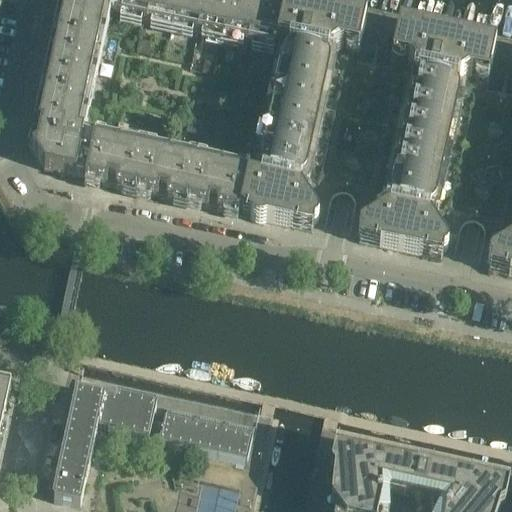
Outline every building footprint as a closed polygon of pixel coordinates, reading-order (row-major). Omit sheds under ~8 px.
[(105,38),(110,18),(120,20),(124,0),(60,0),(45,71),(90,81),(100,37),(105,38)] [(173,32),(179,0),(124,0),(120,20),(119,26),(141,30),(142,25),(173,32)] [(223,48),(233,0),(179,0),(173,32),(202,38),(201,43),(223,48)] [(275,54),(284,8),(245,0),(233,0),(223,48),(242,52),(243,47),(275,54)] [(314,123),(317,120),(318,117),(319,114),(319,110),(318,106),(318,103),(321,100),(323,97),(324,93),(323,90),(322,87),(323,83),(325,81),(327,78),(328,74),(328,71),(326,67),(327,64),(317,62),(319,53),(324,55),(323,57),(329,59),(345,48),(360,52),(365,25),(312,13),(311,12),(309,11),(308,10),(305,9),(304,9),(302,9),(300,9),(298,10),(297,10),(296,11),(284,8),(275,54),(249,173),(239,218),(250,220),(251,221),(252,223),(254,224),(256,225),(257,226),(259,226),(262,226),(264,226),(266,225),(312,235),(314,228),(315,227),(316,226),(317,225),(318,223),(318,221),(318,220),(318,219),(317,218),(300,191),(294,189),(293,192),(288,191),(290,182),(300,185),(301,182),(304,180),(306,176),(306,173),(306,169),(304,166),(305,162),(307,161),(308,160),(309,158),(310,156),(310,154),(311,153),(310,151),(310,149),(309,148),(309,146),(310,143),(313,140),(314,137),(315,133),(315,130),(313,126),(314,123)] [(448,137),(447,135),(448,131),(450,129),(452,126),(453,122),(453,119),(451,115),(452,111),(455,108),(457,105),(457,102),(457,98),(456,95),(456,92),(446,90),(448,82),(453,83),(452,86),(459,87),(475,77),(489,80),(490,75),(495,54),(398,32),(393,59),(407,62),(417,78),(423,79),(424,77),(429,78),(427,86),(417,84),(417,86),(415,88),(414,89),(412,91),(412,92),(412,94),(411,95),(411,96),(411,97),(411,99),(412,99),(413,103),(412,106),(410,109),(408,112),(407,115),(407,119),(409,123),(408,126),(405,129),(403,132),(402,136),(403,139),(404,142),(404,146),(401,149),(399,152),(398,155),(398,159),(400,162),(399,166),(396,169),(394,172),(394,176),(394,179),(396,182),(395,186),(392,188),(390,191),(389,195),(390,198),(391,202),(391,205),(401,207),(399,215),(394,214),(394,211),(388,210),(361,227),(361,228),(360,229),(359,230),(359,231),(359,233),(359,234),(359,235),(360,237),(361,238),(359,245),(441,263),(443,256),(445,255),(446,254),(446,253),(447,252),(447,251),(447,249),(447,248),(447,247),(447,246),(430,219),(424,218),(423,221),(418,220),(420,211),(430,213),(430,211),(433,209),(435,206),(436,202),(435,199),(434,195),(435,191),(438,188),(439,185),(440,181),(440,178),(438,175),(439,171),(441,169),(443,167),(444,165),(444,164),(444,163),(444,162),(444,160),(444,159),(444,158),(443,156),(443,155),(443,151),(447,148),(448,146),(448,144),(449,143),(449,142),(449,140),(449,139),(448,137)] [(84,137),(88,117),(83,116),(90,81),(45,71),(29,149),(44,173),(85,182),(94,139),(84,137)] [(188,122),(185,134),(199,137),(202,125),(188,122)] [(137,196),(147,151),(116,144),(117,138),(96,134),(94,139),(85,182),(85,184),(137,196)] [(188,207),(199,156),(177,151),(176,157),(147,151),(137,196),(188,207)] [(239,218),(249,173),(218,166),(219,160),(199,156),(188,207),(239,218)] [(511,242),(491,256),(490,256),(490,257),(489,258),(488,260),(488,261),(488,262),(488,263),(489,264),(489,266),(490,267),(489,274),(511,278),(511,242)] [(99,357),(187,376),(192,355),(104,336),(99,357)] [(0,439),(11,389),(0,386),(0,439)] [(80,511),(97,435),(104,402),(77,396),(53,505),(80,511)] [(148,446),(156,409),(116,401),(115,404),(104,402),(97,435),(148,446)] [(247,468),(252,443),(164,424),(159,449),(247,468)] [(494,511),(500,489),(343,455),(338,478),(334,477),(331,495),(342,499),(339,511),(336,511),(335,511),(334,511),(494,511)]
